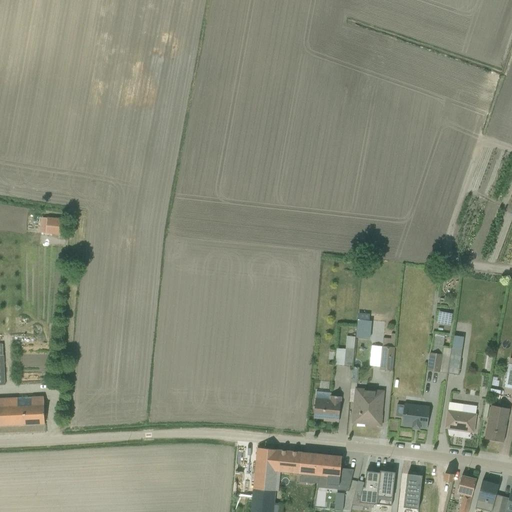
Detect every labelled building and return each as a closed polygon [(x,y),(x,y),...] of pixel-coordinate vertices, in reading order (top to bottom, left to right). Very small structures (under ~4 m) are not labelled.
[(64,236),(66,220),(48,218),(41,218),(39,232),(46,233),(46,234),(64,236)] [(351,310),(366,311),(366,291),(352,291),(351,310)] [(393,307),(393,293),(372,292),(372,306),(393,307)] [(436,324),(449,326),(451,314),(438,312),(436,324)] [(374,346),(372,369),(392,371),(396,335),(383,333),(382,346),(374,346)] [(447,373),(450,349),(442,348),(444,335),(434,334),(432,353),(429,353),(427,370),(447,373)] [(345,348),(354,349),(355,337),(346,336),(345,348)] [(451,347),(450,349),(447,373),(458,375),(462,349),(451,347)] [(336,348),(335,364),(344,365),(344,366),(352,367),(354,349),(345,348),(345,349),(336,348)] [(503,388),(511,389),(511,356),(511,359),(509,358),(503,388)] [(355,403),(353,422),(360,423),(360,422),(365,423),(365,424),(380,426),(384,390),(356,388),(356,383),(357,383),(359,369),(358,367),(352,367),(349,403),(355,403)] [(315,398),(313,418),(330,419),(330,421),(338,422),(340,397),(331,396),(331,393),(316,392),(315,398)] [(43,396),(0,398),(0,425),(45,424),(43,396)] [(404,403),(401,425),(412,427),(412,428),(419,429),(419,428),(427,429),(429,407),(404,403)] [(449,403),(445,428),(472,432),(476,406),(449,403)] [(491,405),(484,439),(503,443),(509,409),(491,405)] [(321,454),(257,448),(251,511),(282,511),(284,491),(275,490),(277,472),(319,476),(321,454)] [(321,454),(319,476),(327,476),(326,484),(338,485),(337,490),(348,491),(353,469),(340,468),(341,456),(321,454)] [(395,472),(380,470),(379,472),(366,471),(364,487),(362,487),(359,502),(391,506),(395,472)] [(445,473),(443,481),(452,483),(453,474),(445,473)] [(422,475),(407,474),(403,507),(418,509),(422,475)] [(467,511),(476,479),(461,476),(457,493),(463,495),(459,511),(460,511),(467,511)] [(489,511),(497,511),(502,497),(495,495),(497,487),(491,485),(492,483),(482,481),(475,508),(490,511),(489,511)] [(511,511),(511,490),(510,490),(508,498),(502,497),(497,511),(511,511)]
